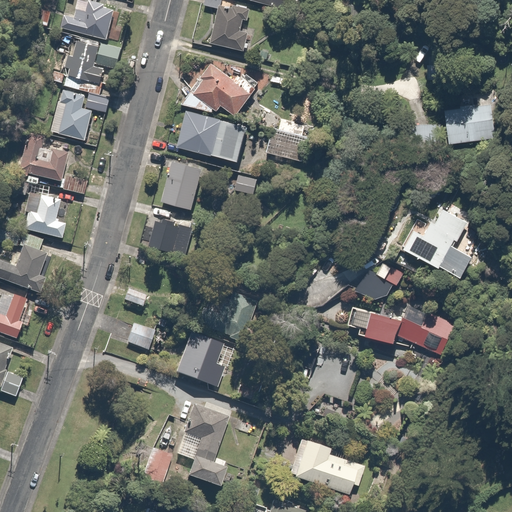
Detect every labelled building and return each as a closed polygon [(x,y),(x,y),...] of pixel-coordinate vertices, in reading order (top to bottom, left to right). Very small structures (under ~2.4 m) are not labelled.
[(56,25),(53,37),(100,49),(107,19),(96,17),(97,13),(91,11),(94,0),(92,0),(71,0),(67,18),(69,18),(66,28),(56,25)] [(219,0),(219,4),(277,15),(279,0),(219,0)] [(362,0),(346,0),(345,15),(362,16),(362,0)] [(238,17),(211,13),(206,51),(239,55),(241,39),(235,38),(238,17)] [(94,52),(71,47),(68,61),(61,60),(58,73),(65,74),(63,82),(99,90),(103,73),(90,70),(94,52)] [(207,69),(188,94),(215,115),(219,111),(232,121),(247,100),(207,69)] [(58,82),(55,93),(93,102),(96,90),(58,82)] [(50,108),(45,138),(85,145),(90,116),(77,114),(80,102),(54,98),(52,108),(50,108)] [(84,102),(83,113),(104,114),(105,103),(84,102)] [(475,112),(431,120),(437,151),(481,143),(475,112)] [(238,128),(178,113),(169,152),(229,166),(238,128)] [(38,143),(18,140),(13,181),(57,187),(62,155),(36,151),(38,143)] [(197,173),(171,168),(162,209),(188,215),(197,173)] [(249,185),(225,185),(226,197),(249,197),(249,185)] [(58,186),(57,197),(78,198),(79,188),(58,186)] [(20,220),(16,235),(55,245),(59,230),(57,230),(63,208),(23,197),(18,219),(20,220)] [(416,229),(403,252),(445,276),(452,263),(446,260),(465,226),(438,211),(425,234),(416,229)] [(149,224),(145,250),(181,256),(185,231),(175,229),(177,222),(161,219),(160,226),(149,224)] [(35,247),(18,243),(16,253),(33,256),(35,247)] [(0,271),(0,292),(25,300),(38,260),(14,252),(7,274),(0,271)] [(366,272),(354,294),(373,305),(380,301),(390,289),(393,290),(400,278),(378,266),(373,276),(366,272)] [(196,310),(189,328),(235,346),(252,303),(227,293),(221,309),(214,306),(210,316),(196,310)] [(140,301),(122,295),(117,307),(135,313),(140,301)] [(0,341),(11,346),(24,307),(0,298),(0,341)] [(352,335),(351,343),(387,352),(390,343),(435,362),(450,329),(401,312),(396,327),(345,314),(340,332),(352,335)] [(143,334),(123,326),(113,353),(133,361),(143,334)] [(219,350),(185,337),(169,380),(209,395),(216,375),(211,372),(219,350)] [(0,400),(5,403),(13,385),(0,380),(0,400)] [(219,422),(184,410),(174,437),(193,444),(188,456),(205,462),(219,422)] [(326,452),(294,442),(282,481),(346,501),(355,474),(322,463),(326,452)] [(162,461),(145,457),(137,484),(155,488),(162,461)] [(224,473),(191,461),(183,483),(217,495),(224,473)]
